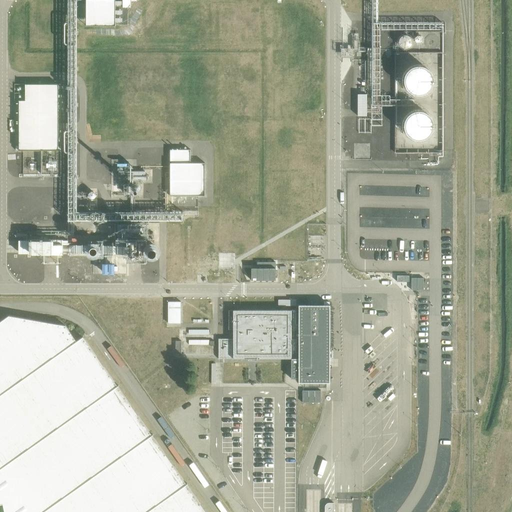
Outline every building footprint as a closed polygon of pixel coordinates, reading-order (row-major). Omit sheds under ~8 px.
[(115,0),(85,0),(86,28),(115,28),(115,0)] [(434,82),(434,79),(434,76),(433,74),(432,71),(430,69),(428,67),(425,66),(423,65),(420,64),(417,65),(414,65),(412,66),(410,68),(408,70),(406,72),(405,75),(404,78),(404,81),(405,83),(406,86),(408,88),(410,90),(412,92),(414,93),(417,94),(420,94),(423,94),(425,93),(428,91),(430,89),(432,87),(433,85),(434,82)] [(58,150),(58,85),(26,85),(26,101),(19,101),(19,150),(58,150)] [(434,126),(434,123),(434,121),(433,118),(432,115),(430,113),(428,111),(426,110),(423,109),(420,109),(417,109),(415,109),(412,111),(410,112),(408,114),(406,117),(405,119),(405,122),(405,125),(405,128),(406,130),(408,133),(410,135),(412,136),(415,137),(417,138),(420,138),(423,138),(426,137),(428,136),(430,134),(432,131),(433,129),(434,126)] [(204,196),(204,164),(190,164),(190,150),(170,151),(170,196),(204,196)] [(21,240),(21,257),(34,257),(34,255),(105,255),(105,253),(127,253),(127,259),(148,259),(148,255),(161,255),(161,244),(148,244),(148,218),(157,218),(157,210),(142,210),(142,218),(137,218),(137,220),(130,220),(130,222),(118,222),(118,240),(21,240)] [(410,242),(398,242),(397,265),(409,266),(410,242)] [(270,279),(270,266),(252,266),(252,279),(270,279)] [(180,323),(181,302),(168,302),(168,323),(180,323)] [(233,338),(218,338),(218,358),(291,358),(291,378),(298,378),(298,382),(331,382),(331,305),(320,305),(299,305),(299,324),(297,324),(297,310),(228,310),(228,330),(233,330),(233,338)] [(205,511),(83,337),(76,341),(65,325),(9,316),(0,321),(0,503),(3,503),(4,511),(205,511)] [(303,390),(303,402),(315,402),(315,390),(303,390)] [(337,511),(337,499),(321,499),(321,511),(337,511)]
